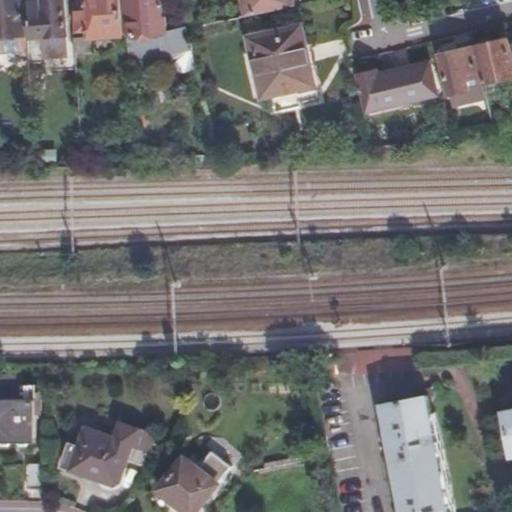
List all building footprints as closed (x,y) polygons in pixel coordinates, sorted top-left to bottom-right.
[(0,0),(0,27),(24,26),(22,0),(0,0)] [(30,0),(34,41),(69,38),(66,0),(30,0)] [(74,33),(88,32),(124,30),(121,0),(84,0),(85,2),(75,3),(78,28),(74,28),(74,33)] [(175,72),(197,68),(189,27),(188,25),(166,29),(163,0),(126,0),(131,58),(172,54),(175,72)] [(240,8),(241,16),(303,3),(302,0),(244,0),(246,6),(240,8)] [(285,105),(297,102),(293,91),(314,86),(302,26),(252,36),(264,96),(284,92),(285,105)] [(502,78),(511,75),(511,45),(510,40),(509,32),(500,34),(501,41),(493,42),(492,39),(483,41),(483,44),(478,45),(489,92),(505,88),(502,78)] [(75,36),(76,52),(92,51),(91,35),(75,36)] [(479,76),(473,45),(471,39),(460,41),(461,48),(440,52),(450,94),(454,94),(456,104),(470,101),(468,91),(472,90),(470,78),(479,76)] [(360,90),(365,114),(436,97),(429,64),(380,75),(377,68),(356,74),(360,90)] [(435,138),(454,135),(452,121),(432,125),(435,138)] [(361,167),(351,167),(352,176),(361,176),(361,167)] [(420,343),(335,350),(340,375),(424,368),(420,343)] [(154,361),(134,361),(138,388),(134,389),(134,400),(158,399),(154,361)] [(0,371),(0,439),(0,440),(2,443),(8,444),(11,439),(15,439),(18,443),(25,444),(26,439),(34,439),(34,381),(21,381),(21,371),(0,371)] [(451,511),(429,396),(386,403),(406,511),(451,511)] [(81,442),(73,469),(104,478),(107,483),(113,487),(119,485),(134,439),(87,424),(81,442)] [(62,466),(73,469),(81,442),(72,439),(62,466)] [(199,468),(186,457),(162,487),(193,511),(194,511),(230,467),(211,453),(199,468)] [(29,487),(44,487),(42,462),(28,462),(29,487)]
